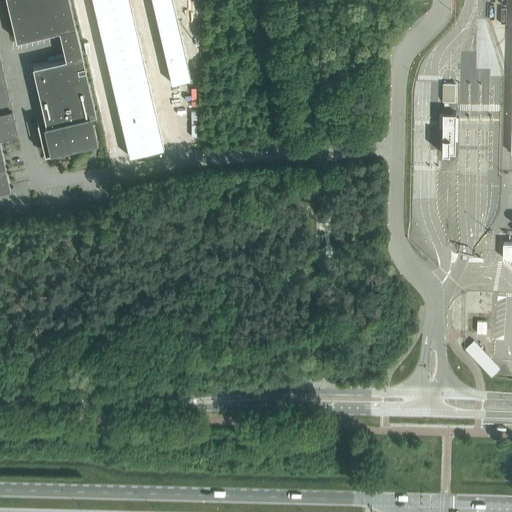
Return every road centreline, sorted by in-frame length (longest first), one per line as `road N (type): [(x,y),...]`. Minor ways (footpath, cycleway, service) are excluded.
road 1 (unknown): [(464,252),(479,9),(442,41),(434,80),(439,210)]
road 2 (primary): [(404,503),(0,490)]
road 3 (unclassified): [(126,172),(258,153),(398,151)]
road 4 (tertiary): [(170,401),(429,413)]
road 5 (tertiary): [(422,394),(250,391),(170,401)]
road 6 (tertiary): [(170,401),(0,401)]
road 7 (unclassified): [(398,151),(402,58),(441,0)]
road 8 (unclassified): [(433,300),(395,228),(398,151)]
